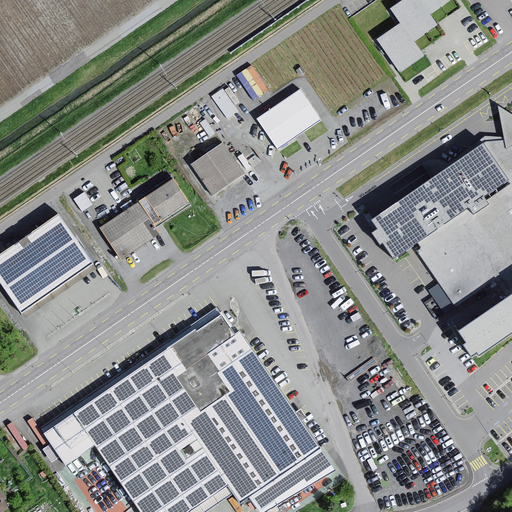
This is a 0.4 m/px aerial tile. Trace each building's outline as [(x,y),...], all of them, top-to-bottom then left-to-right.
[(408,24),(383,41),(403,71),(427,55),(419,43),(442,28),(433,15),(455,1),(454,0),(408,0),(397,7),(408,24)] [(252,63),(237,73),(254,99),(269,88),(252,63)] [(241,107),(226,85),(212,94),(228,116),(241,107)] [(301,87),(258,118),(279,148),(322,117),(301,87)] [(511,111),(506,115),(360,209),(397,268),(421,253),(457,309),(448,315),(479,365),(511,343),(511,111)] [(224,142),(193,163),(215,195),(246,174),(224,142)] [(174,180),(105,227),(125,260),(161,236),(161,222),(186,201),(174,180)] [(74,196),(82,209),(93,203),(85,190),(74,196)] [(60,219),(0,261),(0,278),(22,311),(92,260),(60,219)] [(220,313),(41,432),(63,466),(54,472),(82,511),(204,511),(235,491),(242,502),(253,494),(268,510),(342,466),(239,329),(233,332),(220,313)] [(13,419),(3,426),(18,451),(28,445),(13,419)] [(0,511),(8,511),(9,511),(4,503),(7,501),(1,491),(0,491),(0,511)]
